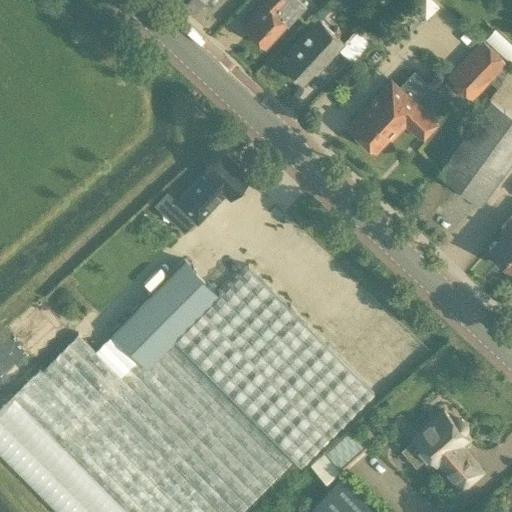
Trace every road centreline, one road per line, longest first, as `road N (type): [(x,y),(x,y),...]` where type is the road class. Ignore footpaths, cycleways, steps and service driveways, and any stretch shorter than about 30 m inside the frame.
road 1 (secondary): [(511,357),(130,0)]
road 2 (track): [(224,87),(200,110),(176,161),(0,317)]
